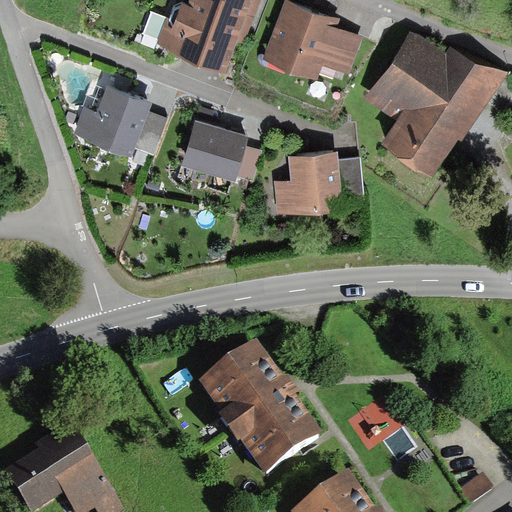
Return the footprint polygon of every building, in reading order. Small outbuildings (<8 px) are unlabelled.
[(191,0),(190,5),(176,7),(171,20),(166,19),(157,45),(226,69),(235,43),(243,45),(259,0),(191,0)] [(338,21),(286,2),(266,59),(317,78),(322,64),(347,73),(360,37),(336,28),(338,21)] [(445,51),(411,31),(365,100),(398,123),(384,142),(433,177),(459,140),(463,141),(509,73),(451,45),(445,51)] [(152,102),(110,85),(99,113),(87,108),(76,136),(130,157),(134,147),(148,110),(152,102)] [(148,110),(134,147),(154,154),(168,118),(148,110)] [(248,136),(196,120),(182,165),(234,181),(235,176),(245,145),(248,136)] [(262,150),(245,145),(235,176),(253,181),(262,150)] [(289,158),(291,182),(277,183),(279,215),(342,210),(342,203),(338,160),(338,154),(289,158)] [(361,158),(338,160),(342,203),(364,201),(361,158)] [(259,339),(202,378),(266,471),(323,432),(294,389),(259,339)] [(37,451),(9,468),(35,509),(65,490),(78,511),(85,511),(93,507),(96,511),(119,511),(125,508),(74,427),(37,451)] [(348,470),(290,511),(376,511),(375,510),(348,470)]
